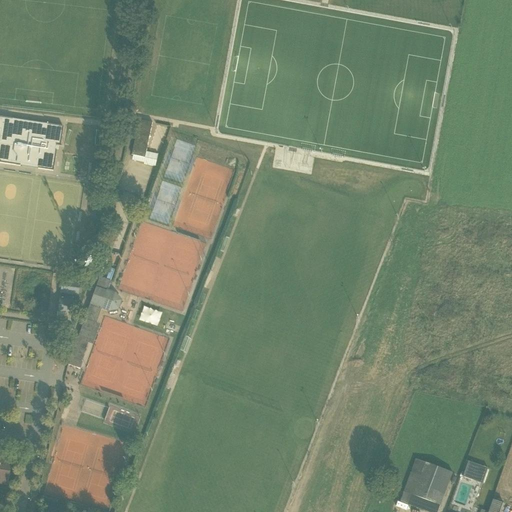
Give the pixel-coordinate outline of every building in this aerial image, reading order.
[(0,117),(0,163),(20,166),(20,163),(38,166),(38,169),(53,171),(57,147),(62,147),(60,146),(63,127),(48,124),(47,128),(12,122),(12,119),(0,117)] [(135,141),(132,155),(133,155),(132,161),(144,163),(144,164),(155,167),(158,155),(146,152),(153,123),(139,120),(135,141)] [(99,277),(84,320),(79,335),(68,365),(78,368),(79,369),(82,362),(81,361),(95,322),(96,323),(101,310),(106,311),(108,312),(110,312),(118,310),(121,300),(115,293),(107,290),(110,281),(108,281),(99,277)] [(80,283),(62,280),(57,312),(76,314),(80,283)] [(146,306),(141,320),(161,326),(165,313),(146,306)] [(11,460),(0,458),(0,483),(7,485),(11,460)] [(417,459),(401,500),(408,503),(411,495),(440,506),(453,473),(417,459)] [(469,462),(465,477),(485,482),(489,466),(469,462)] [(493,499),(488,511),(500,511),(503,503),(493,499)]
